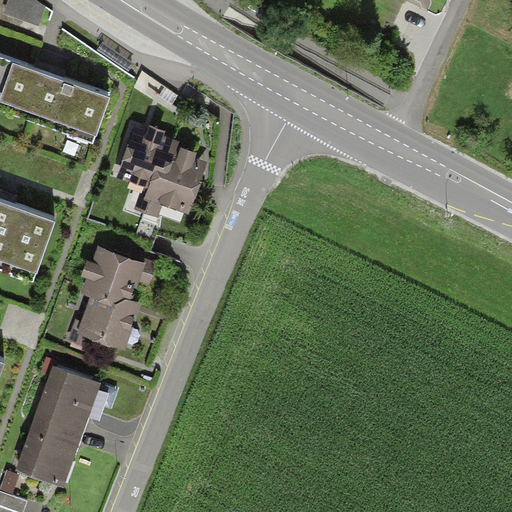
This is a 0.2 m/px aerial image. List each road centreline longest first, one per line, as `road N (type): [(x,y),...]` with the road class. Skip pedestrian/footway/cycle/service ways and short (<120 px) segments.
road 1 (residential): [(301,97),(250,193),(126,511)]
road 2 (secondary): [(301,97),(131,0)]
road 3 (unclassified): [(462,0),(393,145)]
road 4 (secondary): [(511,205),(393,145)]
